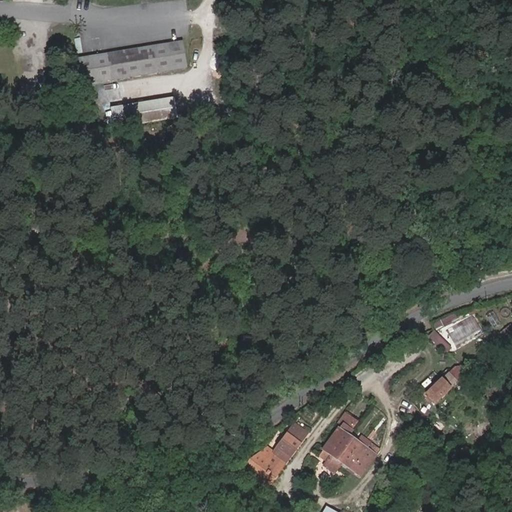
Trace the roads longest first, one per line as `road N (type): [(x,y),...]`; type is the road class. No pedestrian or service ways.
road 1 (residential): [(511,281),(413,315),(268,422),(179,462),(0,482)]
road 2 (track): [(212,0),(207,40),(249,49),(234,181),(162,373),(165,464)]
